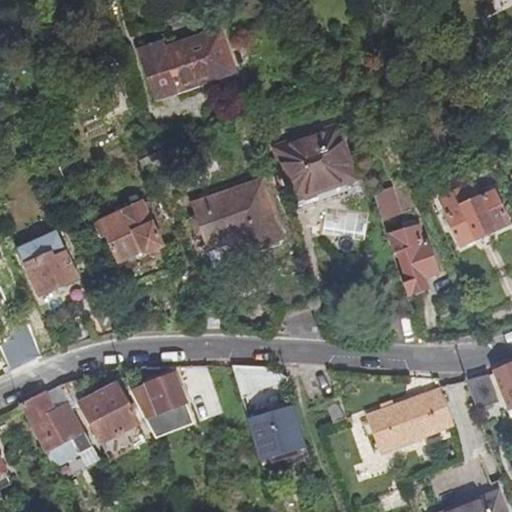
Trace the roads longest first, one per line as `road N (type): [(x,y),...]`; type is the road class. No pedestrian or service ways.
road 1 (residential): [(0,401),(71,366),(169,352),(451,362),(511,342)]
road 2 (track): [(337,511),(278,354)]
